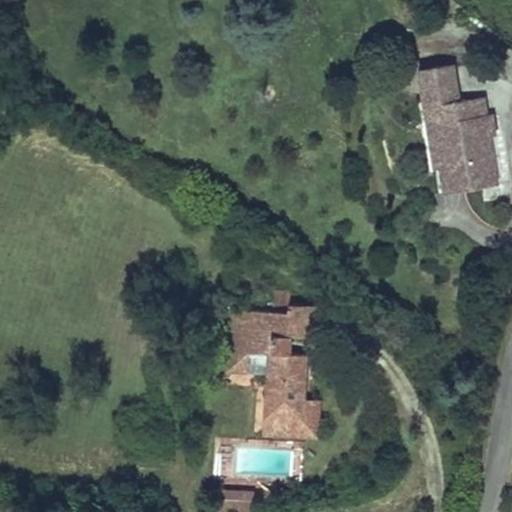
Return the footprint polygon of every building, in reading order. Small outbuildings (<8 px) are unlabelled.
[(458,93),(452,56),(418,62),(424,99),(458,93)] [(486,106),(483,89),(458,93),(424,99),(427,117),(438,115),(441,133),(436,134),(444,183),(497,174),(490,128),(486,106)] [(491,105),(486,106),(490,128),(495,127),(491,105)] [(267,370),(266,442),(316,443),(316,406),(301,406),(302,359),(285,359),(285,343),(313,343),(313,310),(285,310),(285,297),(268,297),(268,311),(226,311),(226,351),(268,352),(267,370)] [(225,369),(267,370),(268,352),(226,351),(225,369)]
